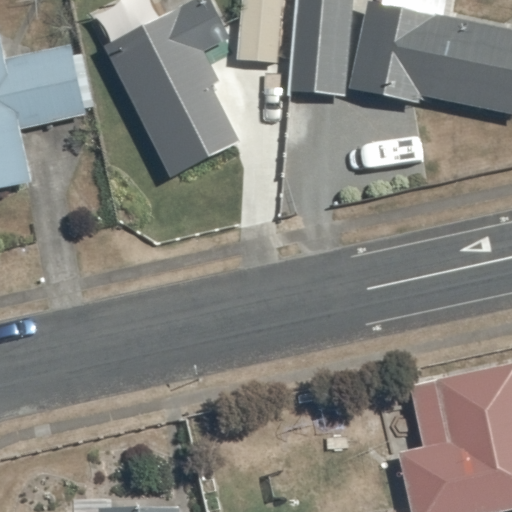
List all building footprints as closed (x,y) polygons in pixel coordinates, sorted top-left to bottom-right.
[(286,0),(243,0),(242,62),(285,63),(286,0)] [(297,0),(290,92),(350,97),(358,0),(297,0)] [(511,26),(374,2),(358,90),(423,102),(425,95),(511,111),(511,26)] [(183,41),(172,18),(114,44),(174,178),(245,146),(217,84),(225,81),(203,31),(183,41)] [(9,60),(3,29),(0,29),(0,190),(36,183),(25,130),(95,115),(80,45),(9,60)] [(416,511),(507,511),(511,511),(511,366),(416,385),(429,450),(405,455),(416,511)]
